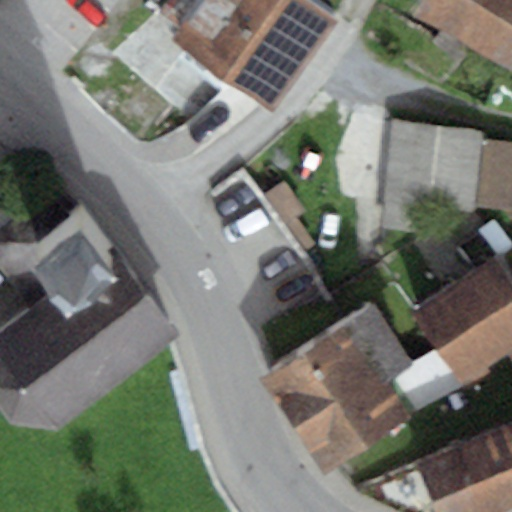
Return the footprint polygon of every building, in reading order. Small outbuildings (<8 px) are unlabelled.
[(335,14),(315,0),(196,0),(170,37),(268,107),(335,14)] [(511,45),(511,0),(423,0),(415,15),(502,63),(511,45)] [(484,130),(393,120),(381,226),(426,231),(429,208),(475,213),(476,205),(483,140),(484,130)] [(511,142),(483,140),(476,205),(511,209),(511,142)] [(62,285),(0,336),(0,400),(16,423),(60,428),(174,333),(104,249),(74,214),(32,249),(62,285)] [(511,275),(499,255),(413,311),(460,384),(510,351),(511,354),(511,275)] [(349,323),(261,379),(324,476),(412,419),(349,323)] [(511,423),(421,462),(442,511),(494,511),(511,505),(511,423)]
